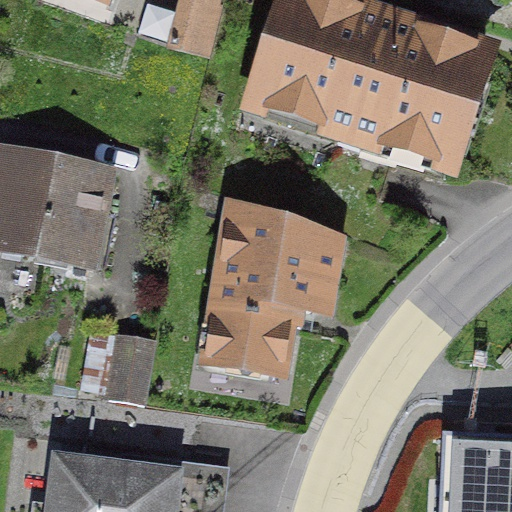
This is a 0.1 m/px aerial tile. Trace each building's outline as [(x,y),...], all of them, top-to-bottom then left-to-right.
[(120,0),(44,0),(112,23),(120,0)] [(223,0),(180,0),(167,60),(207,70),(223,0)] [(382,24),(306,0),(289,0),(252,117),(460,184),(499,61),(382,24)] [(116,187),(0,164),(0,273),(96,292),(116,187)] [(356,246),(232,223),(202,380),(289,396),(300,334),(338,341),(356,246)] [(152,349),(122,343),(110,402),(141,408),(152,349)] [(511,511),(511,436),(444,434),(441,511),(511,511)] [(184,511),(188,491),(56,473),(50,511),(184,511)]
